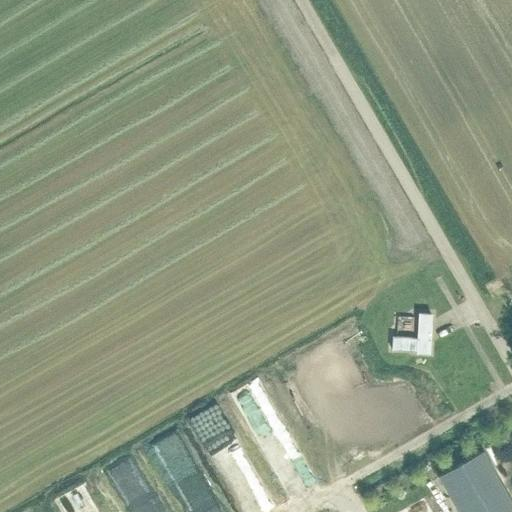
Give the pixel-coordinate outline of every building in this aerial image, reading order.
[(265,371),(278,390),(294,379),(281,360),(265,371)] [(301,382),(279,392),(290,417),(312,407),(301,382)] [(209,404),(184,418),(212,466),(237,452),(209,404)] [(172,508),(201,498),(178,432),(149,442),(172,508)] [(511,500),(483,450),(439,476),(459,511),(510,511),(511,511),(511,500)] [(146,495),(145,496),(127,457),(94,473),(110,506),(119,502),(123,511),(140,511),(152,507),(146,495)] [(94,511),(82,483),(47,498),(53,511),(94,511)] [(423,488),(431,511),(447,511),(437,483),(423,488)]
